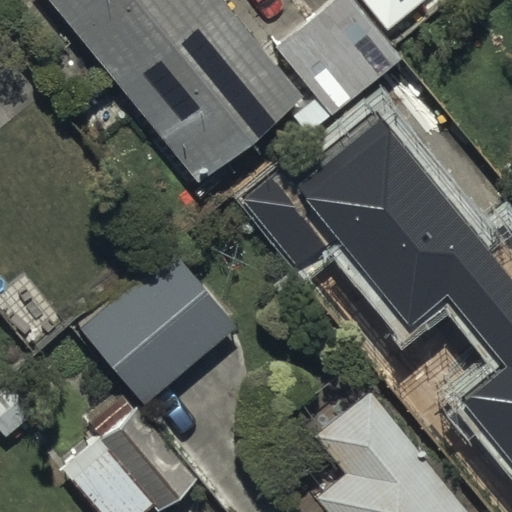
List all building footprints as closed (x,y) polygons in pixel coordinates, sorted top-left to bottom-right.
[(298,71),(323,101),(392,42),(357,0),(304,0),(261,36),(230,0),(54,0),(191,161),(298,71)] [(442,122),(391,62),(299,139),(350,199),(442,122)] [(511,138),(500,149),(511,162),(511,138)] [(227,308),(164,231),(70,307),(134,384),(227,308)] [(511,290),(406,377),(496,487),(511,474),(511,290)] [(473,511),(362,373),(307,416),(338,455),(306,480),(332,511),(331,511),(473,511)] [(192,464),(130,392),(126,395),(115,382),(83,409),(93,421),(56,453),(106,511),(122,511),(146,491),(152,498),(192,464)]
